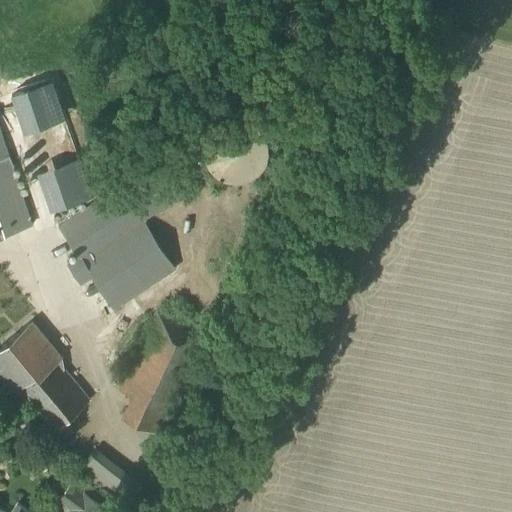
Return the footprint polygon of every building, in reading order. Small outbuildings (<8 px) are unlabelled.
[(242,180),(254,176),(262,170),(266,162),(267,151),(266,137),(260,127),(253,121),(241,117),(230,118),(220,120),(213,127),(207,137),(205,144),(205,150),(205,157),(208,166),(212,168),(213,170),(220,176),(231,180),(242,180)] [(0,235),(23,227),(32,224),(0,129),(0,235)] [(114,310),(178,269),(149,226),(160,219),(155,213),(196,186),(174,152),(58,225),(77,254),(66,262),(81,284),(83,282),(88,290),(97,284),(114,310)] [(161,433),(208,333),(156,307),(118,388),(131,395),(121,415),(161,433)] [(89,398),(57,360),(61,356),(32,321),(0,347),(0,373),(14,391),(17,388),(51,429),(89,398)] [(53,463),(39,447),(27,458),(30,461),(33,458),(44,471),(53,463)] [(83,492),(70,482),(57,499),(72,510),(70,511),(95,511),(100,505),(102,503),(84,490),(83,492)] [(31,511),(18,502),(10,511),(7,511),(0,507),(0,506),(0,511),(31,511)]
